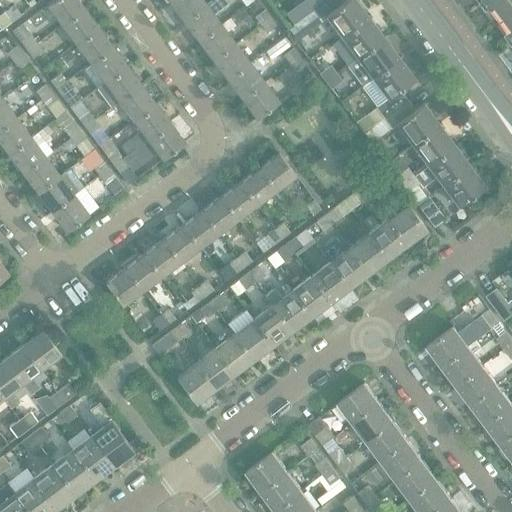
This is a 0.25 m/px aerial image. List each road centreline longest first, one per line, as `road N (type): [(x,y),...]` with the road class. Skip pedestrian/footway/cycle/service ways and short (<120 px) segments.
road 1 (residential): [(55,278),(237,142),(127,0)]
road 2 (residential): [(369,334),(499,511)]
road 3 (residential): [(369,334),(193,463)]
road 4 (residential): [(511,226),(369,334)]
road 5 (tertiary): [(511,123),(420,0)]
